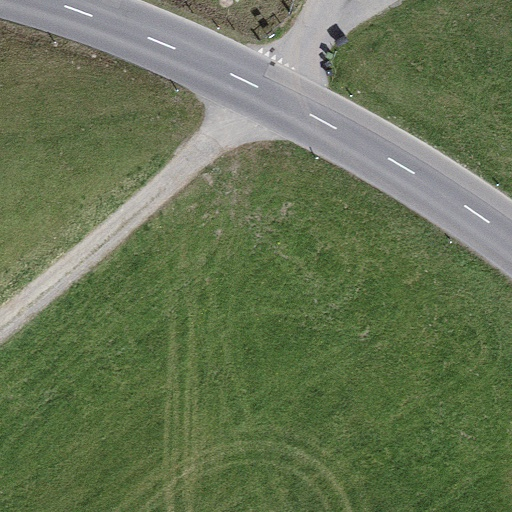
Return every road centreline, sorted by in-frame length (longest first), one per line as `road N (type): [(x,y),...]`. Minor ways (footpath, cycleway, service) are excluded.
road 1 (tertiary): [(511,238),(232,73),(45,0)]
road 2 (track): [(0,339),(271,93)]
